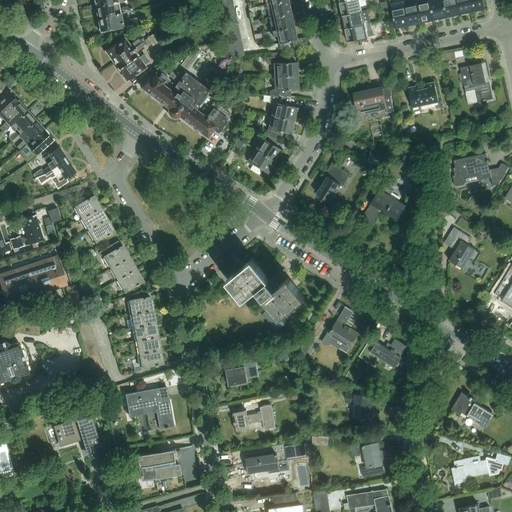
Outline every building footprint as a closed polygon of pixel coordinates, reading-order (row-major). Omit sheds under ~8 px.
[(271,9),(273,17),(291,13),(287,0),(286,0),(270,4),(266,5),(267,10),(271,9)] [(352,0),(339,3),(342,16),(361,11),(358,0),(352,0)] [(430,0),(417,3),(421,23),(434,20),(430,0)] [(442,0),(430,0),(434,20),(447,17),(442,0)] [(456,0),(442,0),(447,17),(459,14),(456,0)] [(469,0),(456,0),(459,14),(472,12),(469,0)] [(483,0),(469,0),(472,12),(485,9),(483,0)] [(117,1),(95,6),(98,18),(120,13),(126,12),(132,10),(131,8),(127,9),(127,7),(123,8),(120,11),(119,11),(117,1)] [(390,4),(391,9),(395,28),(408,25),(404,6),(403,1),(390,4)] [(417,3),(404,6),(408,25),(421,23),(417,3)] [(342,16),(345,29),(364,25),(364,24),(371,23),(368,10),(361,11),(342,16)] [(120,13),(98,18),(101,31),(113,29),(137,23),(135,18),(128,19),(126,12),(120,13)] [(269,18),(272,31),(293,26),(291,13),(273,17),(269,18)] [(225,32),(239,30),(237,24),(224,27),(225,32)] [(348,42),(367,38),(364,25),(345,29),(348,42)] [(296,39),(293,26),(272,31),(273,36),(277,35),(279,43),(296,39)] [(144,40),(113,63),(126,81),(131,78),(132,76),(145,67),(143,65),(148,62),(148,59),(144,54),(142,54),(139,56),(137,52),(144,47),(148,45),(147,43),(149,41),(153,46),(160,41),(155,33),(144,40)] [(104,50),(113,63),(144,40),(142,38),(139,40),(137,39),(129,45),(124,38),(115,45),(114,44),(112,46),(111,45),(104,50)] [(227,48),(242,45),(241,39),(226,43),(227,48)] [(228,53),(243,50),(242,45),(227,48),(228,53)] [(200,55),(193,49),(181,64),(188,70),(200,55)] [(229,58),(245,56),(243,50),(228,53),(229,58)] [(454,52),(441,54),(442,61),(455,59),(454,52)] [(289,62),(289,56),(274,57),(266,57),(267,64),(274,64),(274,76),(297,75),(297,62),(289,62)] [(460,68),(461,73),(465,91),(475,89),(478,102),(493,99),(489,81),(486,81),(482,63),(460,68)] [(221,98),(213,108),(207,117),(196,109),(209,91),(186,73),(183,77),(174,69),(169,76),(178,83),(175,87),(182,92),(180,95),(177,92),(175,94),(163,84),(168,78),(163,74),(160,77),(156,73),(153,77),(152,76),(149,80),(148,79),(141,88),(166,107),(167,106),(171,108),(170,109),(169,113),(171,117),(176,119),(179,117),(180,115),(182,117),(181,119),(206,138),(213,130),(217,133),(231,115),(224,110),(229,103),(221,98)] [(298,89),(297,75),(274,76),(275,90),(274,97),(289,98),(290,89),(298,89)] [(408,88),(413,112),(421,111),(420,106),(435,103),(436,107),(440,107),(434,82),(426,84),(427,89),(417,91),(416,86),(408,88)] [(358,116),(387,109),(388,113),(393,112),(390,97),(391,97),(390,89),(383,91),(382,87),(354,94),(358,116)] [(0,114),(1,116),(17,100),(9,92),(6,95),(3,96),(0,99),(0,114)] [(289,106),(289,98),(274,97),(274,103),(271,116),(293,121),(296,108),(289,106)] [(4,131),(10,126),(26,110),(17,100),(1,116),(8,124),(7,125),(4,125),(1,128),(4,131)] [(12,141),(19,135),(35,120),(26,110),(10,126),(17,133),(15,135),(12,134),(9,137),(12,141)] [(290,134),(293,121),(271,116),(268,128),(264,134),(279,140),(284,132),(290,134)] [(20,150),(27,144),(43,129),(35,120),(19,135),(25,142),(24,144),(21,143),(17,146),(20,150)] [(43,129),(27,144),(32,150),(23,158),(26,161),(35,154),(42,149),(47,146),(48,142),(52,139),(43,129)] [(275,147),(279,140),(264,134),(255,149),(274,161),(281,151),(275,147)] [(244,142),(238,139),(231,151),(237,155),(244,142)] [(436,143),(429,140),(426,147),(433,151),(436,143)] [(41,169),(34,173),(37,177),(44,174),(67,158),(66,157),(66,158),(64,156),(65,155),(64,154),(64,155),(63,153),(63,151),(61,148),(59,148),(57,145),(54,147),(55,149),(49,152),(48,151),(41,156),(43,159),(43,158),(49,166),(42,170),(41,169)] [(383,152),(372,148),(368,159),(379,162),(383,152)] [(267,173),(274,161),(255,149),(248,160),(253,164),(250,169),(259,175),(262,170),(267,173)] [(498,185),(505,174),(497,168),(491,170),(487,154),(452,162),(454,169),(452,169),(454,177),(452,177),(454,188),(464,185),(464,184),(490,178),(492,187),(498,185)] [(44,174),(37,177),(40,182),(49,176),(50,178),(53,176),(57,181),(54,183),(58,189),(68,182),(66,178),(72,174),(72,175),(76,173),(74,170),(75,168),(72,165),(70,164),(69,163),(70,162),(69,161),(68,162),(67,160),(68,160),(67,158),(44,174)] [(350,176),(332,164),(319,185),(322,187),(317,194),(330,203),(341,186),(343,187),(350,176)] [(397,220),(405,207),(390,198),(394,192),(383,185),(363,218),(373,225),(382,210),(397,220)] [(82,219),(100,208),(93,196),(75,207),(82,219)] [(48,211),(52,222),(61,219),(58,208),(48,211)] [(107,220),(100,208),(82,219),(89,231),(107,220)] [(23,237),(24,238),(21,239),(21,237),(10,240),(12,248),(25,243),(26,245),(43,239),(35,215),(22,219),(28,236),(23,237)] [(114,231),(107,220),(89,231),(95,242),(114,231)] [(459,232),(451,227),(441,242),(449,247),(459,232)] [(0,253),(11,250),(9,242),(5,243),(0,228),(0,253)] [(476,251),(466,245),(470,238),(460,232),(450,248),(455,251),(449,261),(464,270),(470,260),(475,263),(480,255),(476,252),(476,251)] [(108,270),(111,269),(130,258),(123,246),(121,247),(118,242),(119,241),(118,241),(99,253),(100,253),(101,253),(104,258),(103,258),(103,259),(101,260),(108,270)] [(59,257),(50,260),(47,254),(15,264),(17,271),(0,276),(0,305),(0,306),(8,304),(8,305),(39,295),(68,285),(59,257)] [(117,280),(136,269),(130,258),(111,269),(117,280)] [(240,270),(227,280),(244,300),(256,290),(271,307),(263,314),(271,324),(279,317),(280,318),(306,298),(289,278),(282,284),(275,275),(270,280),(253,259),(240,270)] [(511,266),(501,284),(511,291),(504,302),(511,306),(511,266)] [(143,281),(136,269),(117,280),(124,292),(143,281)] [(132,314),(153,310),(150,297),(129,301),(132,314)] [(347,307),(330,334),(323,344),(325,345),(331,343),(346,353),(358,334),(345,325),(353,311),(347,307)] [(155,323),(153,310),(132,314),(134,327),(155,323)] [(279,318),(269,326),(275,333),(285,325),(279,318)] [(157,337),(155,323),(134,327),(136,340),(157,337)] [(91,325),(89,326),(79,329),(81,335),(93,331),(91,325)] [(81,335),(83,340),(95,336),(93,331),(81,335)] [(84,346),(96,342),(95,336),(83,340),(84,346)] [(160,350),(157,337),(136,340),(139,354),(160,350)] [(371,338),(359,356),(374,366),(380,357),(380,358),(396,368),(402,358),(400,357),(408,346),(396,339),(389,350),(377,342),(371,338)] [(298,354),(304,358),(313,344),(307,340),(298,354)] [(26,365),(30,364),(24,346),(20,347),(19,341),(9,344),(8,343),(5,341),(0,343),(0,380),(10,378),(10,380),(13,381),(18,379),(20,377),(19,374),(28,371),(26,365)] [(84,346),(86,351),(98,348),(96,342),(84,346)] [(88,357),(100,353),(98,348),(86,351),(88,357)] [(270,351),(272,363),(290,360),(288,348),(270,351)] [(162,363),(160,350),(139,354),(141,367),(162,363)] [(88,357),(90,363),(102,359),(100,353),(88,357)] [(227,380),(226,380),(229,385),(230,391),(241,389),(240,383),(248,381),(248,378),(259,376),(255,357),(242,360),(243,367),(226,370),(227,376),(227,380)] [(91,368),(103,364),(102,359),(90,363),(91,368)] [(91,368),(93,374),(105,370),(103,364),(91,368)] [(95,379),(107,376),(105,370),(93,374),(95,379)] [(95,379),(97,385),(109,381),(107,376),(95,379)] [(98,391),(111,387),(109,381),(97,385),(98,391)] [(160,428),(174,426),(167,387),(126,395),(130,417),(157,412),(160,428)] [(304,398),(302,391),(287,394),(288,400),(304,398)] [(387,403),(388,395),(359,393),(359,392),(348,392),(348,402),(355,402),(354,417),(374,418),(375,403),(387,403)] [(462,412),(481,423),(487,427),(494,414),(488,410),(476,403),(478,401),(473,398),(474,397),(472,396),(470,398),(462,393),(451,409),(460,415),(462,412)] [(265,430),(276,427),(272,405),(261,407),(262,412),(247,415),(246,410),(233,412),(237,431),(250,429),(249,424),(264,421),(265,430)] [(53,448),(78,441),(82,439),(88,458),(102,454),(99,443),(100,443),(88,406),(87,406),(90,414),(82,416),(78,417),(79,418),(76,419),(76,418),(46,428),(53,448)] [(248,462),(246,463),(247,467),(248,467),(249,472),(269,468),(271,471),(290,468),(288,458),(309,454),(308,440),(286,444),(287,449),(277,451),(277,452),(256,456),(247,458),(248,462)] [(379,441),(363,445),(350,447),(352,457),(365,454),(367,466),(361,467),(363,476),(385,471),(383,465),(382,465),(382,463),(383,463),(381,454),(384,454),(383,449),(380,450),(379,441)] [(137,456),(141,481),(180,474),(177,459),(174,460),(172,449),(164,450),(164,451),(137,456)] [(456,467),(452,468),(455,483),(467,480),(467,477),(490,472),(490,475),(499,473),(500,469),(502,469),(503,463),(508,465),(511,456),(498,452),(496,460),(495,460),(487,457),(486,458),(486,460),(480,461),(479,456),(454,461),(456,467)] [(0,503),(0,504),(0,502),(0,498),(10,495),(6,482),(0,484),(0,503)] [(502,497),(500,489),(487,492),(489,500),(502,497)] [(377,504),(378,511),(392,511),(387,490),(347,495),(350,511),(355,511),(355,508),(377,504)] [(326,511),(330,511),(327,491),(314,493),(316,511),(326,511)] [(276,509),(270,509),(270,511),(302,511),(302,505),(298,506),(296,493),(279,496),(280,508),(278,508),(277,507),(276,507),(276,509)] [(487,511),(487,508),(480,509),(479,503),(460,507),(460,511),(487,511)]
